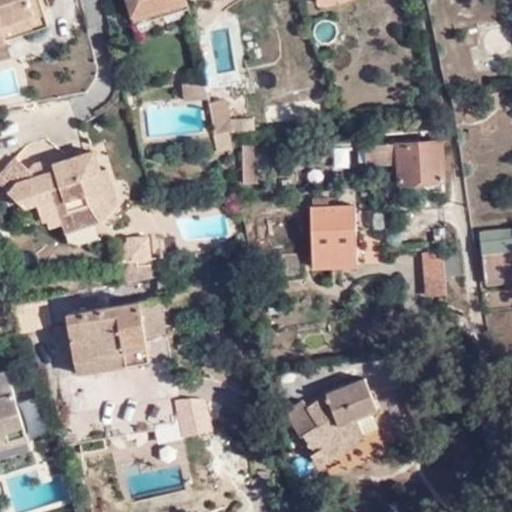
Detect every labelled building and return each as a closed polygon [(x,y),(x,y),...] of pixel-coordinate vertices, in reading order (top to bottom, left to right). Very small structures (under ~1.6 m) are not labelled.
[(0,0),(0,26),(45,11),(41,0),(0,0)] [(125,0),(130,14),(133,12),(147,8),(175,0),(125,0)] [(151,24),(147,8),(133,12),(138,28),(151,24)] [(0,44),(51,26),(45,11),(0,26),(0,44)] [(511,26),(481,29),(483,53),(511,50),(511,26)] [(196,97),(205,96),(203,80),(194,81),(196,97)] [(183,98),(196,97),(194,81),(181,82),(183,98)] [(223,101),(207,103),(212,132),(224,131),(230,131),(230,119),(227,118),(223,101)] [(250,118),(230,119),(230,131),(251,129),(250,118)] [(214,147),(227,146),(224,131),(212,132),(214,147)] [(397,172),(399,183),(444,179),(439,137),(395,141),(397,172)] [(104,169),(97,148),(56,161),(54,156),(37,162),(30,167),(17,156),(0,174),(0,179),(29,205),(41,201),(49,226),(62,222),(66,231),(102,219),(120,199),(110,167),(104,169)] [(251,152),(238,151),(239,169),(253,169),(251,152)] [(359,266),(356,206),(326,207),(325,197),(311,198),(311,207),(309,207),(313,267),(359,266)] [(489,229),(488,240),(511,239),(511,227),(511,228),(510,217),(493,217),(493,229),(489,229)] [(396,221),(378,223),(375,223),(376,238),(397,238),(396,221)] [(150,233),(128,234),(120,259),(122,281),(155,276),(150,233)] [(445,236),(428,236),(430,281),(448,280),(447,262),(445,236)] [(445,236),(447,262),(462,261),(462,236),(445,236)] [(301,239),(283,240),(284,262),(302,261),(301,239)] [(511,239),(488,240),(489,270),(511,269),(511,239)] [(45,293),(10,298),(21,330),(51,321),(45,293)] [(161,298),(141,300),(147,335),(167,331),(161,298)] [(147,335),(141,300),(67,312),(74,355),(125,347),(127,362),(151,357),(147,335)] [(77,370),(127,362),(125,347),(74,355),(77,370)] [(0,460),(32,450),(7,372),(0,374),(0,460)] [(341,404),(317,417),(313,412),(292,422),(326,481),(375,457),(369,436),(388,427),(377,392),(341,404)]
